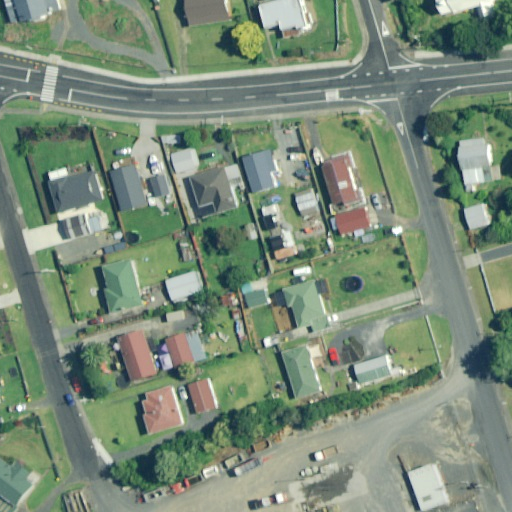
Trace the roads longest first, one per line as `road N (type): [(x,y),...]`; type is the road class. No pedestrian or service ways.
road 1 (residential): [(393,84),(511,470)]
road 2 (unclassified): [(0,78),(157,101),(393,84)]
road 3 (residential): [(82,466),(0,198)]
